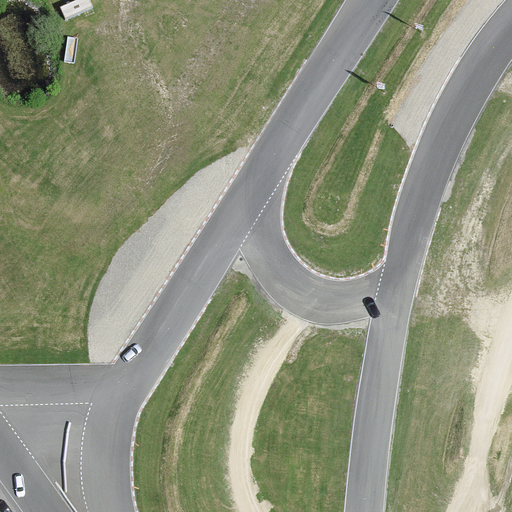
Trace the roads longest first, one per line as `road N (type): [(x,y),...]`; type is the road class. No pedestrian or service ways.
road 1 (track): [(315,302),(280,329),(237,421),(231,471),(246,511)]
road 2 (track): [(464,511),(511,360)]
